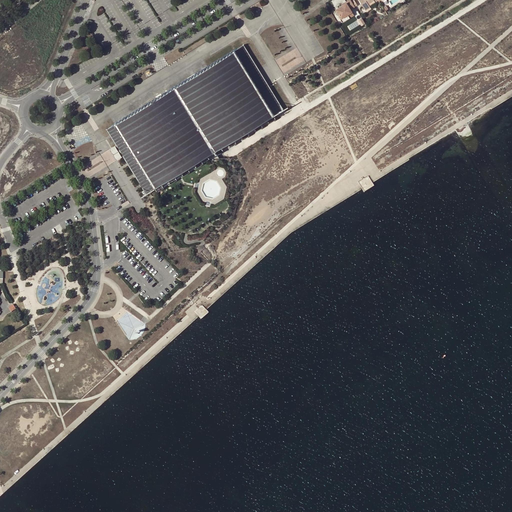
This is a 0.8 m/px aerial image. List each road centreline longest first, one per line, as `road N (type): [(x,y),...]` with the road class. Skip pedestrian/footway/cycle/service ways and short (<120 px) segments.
road 1 (tertiary): [(0,394),(93,290),(87,205),(66,157)]
road 2 (tertiary): [(226,0),(57,103)]
